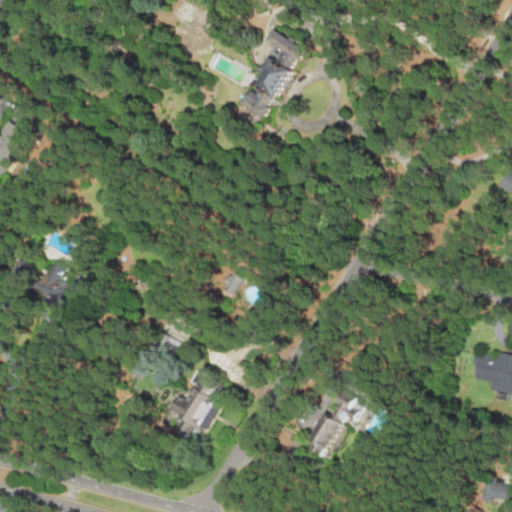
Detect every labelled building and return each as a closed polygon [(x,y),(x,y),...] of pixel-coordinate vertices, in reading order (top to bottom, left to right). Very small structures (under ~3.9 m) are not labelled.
[(312,44),(279,27),(273,38),(284,44),(259,92),(251,88),(244,102),(268,115),(279,94),(284,96),(312,44)] [(0,170),(6,174),(26,141),(13,133),(18,124),(11,120),(0,138),(0,170)] [(511,169),(503,184),(511,189),(511,169)] [(46,293),(75,305),(89,273),(60,261),(46,293)] [(479,377),(496,379),(495,390),(511,391),(511,351),(502,350),(502,356),(479,353),(478,363),(481,364),(479,377)] [(231,385),(208,372),(194,397),(188,394),(179,409),(190,415),(183,427),(198,434),(204,423),(209,426),(231,385)] [(360,419),(370,399),(344,386),(314,448),(331,456),(351,415),(360,419)]
